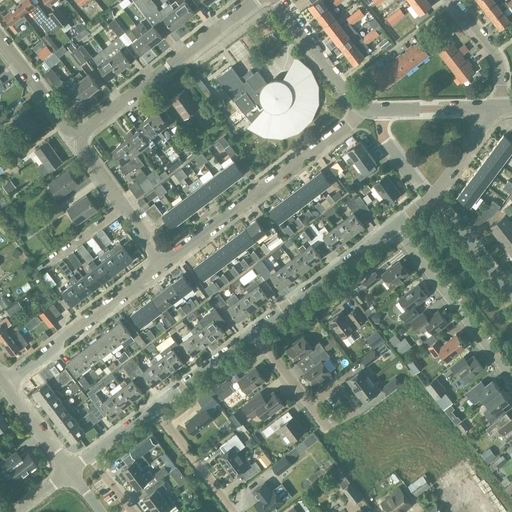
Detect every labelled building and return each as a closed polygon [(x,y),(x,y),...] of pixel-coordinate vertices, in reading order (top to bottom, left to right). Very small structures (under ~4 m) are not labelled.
[(61,28),(50,13),(49,13),(51,16),(48,18),(37,4),(36,5),(31,0),(24,0),(17,6),(24,15),(29,10),(41,25),(44,22),(53,34),(61,28)] [(132,0),(146,17),(152,12),(142,0),(132,0)] [(142,0),(152,12),(158,8),(152,0),(142,0)] [(182,0),(183,1),(179,4),(176,0),(171,4),(173,7),(184,21),(194,13),(193,11),(198,7),(192,0),(182,0)] [(309,0),(312,4),(309,6),(317,16),(327,8),(321,0),(309,0)] [(431,6),(426,0),(417,0),(413,4),(421,14),(431,6)] [(477,0),(485,9),(495,2),(493,0),(477,0)] [(495,2),(485,9),(493,19),(511,3),(511,0),(508,4),(506,1),(499,7),(495,2)] [(115,12),(121,8),(117,2),(111,6),(115,12)] [(511,3),(493,19),(500,29),(510,21),(507,16),(511,12),(511,3)] [(5,16),(11,24),(9,26),(15,34),(21,29),(18,26),(26,19),(24,15),(17,6),(5,16)] [(50,13),(61,28),(64,31),(71,26),(68,23),(69,22),(57,7),(50,13)] [(169,12),(163,16),(165,18),(173,29),(184,21),(173,7),(169,11),(169,12)] [(80,8),(75,12),(81,20),(86,17),(80,8)] [(335,18),(327,8),(317,16),(324,25),(335,18)] [(358,20),(352,25),(352,26),(365,16),(360,9),(353,14),(358,20)] [(400,9),(388,19),(392,25),(405,15),(400,9)] [(106,14),(108,20),(114,18),(112,12),(106,14)] [(358,20),(353,14),(347,19),(352,25),(358,20)] [(342,27),(335,18),(324,25),(332,35),(342,27)] [(125,33),(115,19),(109,23),(119,37),(125,33)] [(99,20),(87,28),(93,36),(104,28),(99,20)] [(274,22),(264,23),(267,39),(277,38),(274,22)] [(162,38),(154,27),(153,26),(148,30),(142,23),(137,27),(151,46),(162,38)] [(131,31),(137,38),(132,42),(141,54),(151,46),(137,27),(131,31)] [(342,27),(332,35),(339,45),(349,37),(342,27)] [(74,42),(89,33),(86,28),(71,37),(74,42)] [(357,47),(347,54),(355,65),(365,57),(361,52),(368,47),(367,45),(380,35),(375,28),(368,33),(373,39),(367,44),(364,41),(357,47)] [(339,45),(347,54),(357,47),(364,41),(362,38),(356,32),(349,37),(339,45)] [(373,39),(368,33),(362,38),(364,41),(367,44),(373,39)] [(47,34),(42,38),(50,48),(55,44),(47,34)] [(103,50),(119,71),(130,62),(128,60),(134,56),(119,37),(110,44),(111,44),(103,50)] [(391,44),(387,38),(378,44),(383,50),(391,44)] [(445,60),(459,49),(457,50),(453,45),(455,44),(450,38),(436,49),(445,60)] [(407,52),(417,64),(428,55),(419,43),(413,47),(412,46),(406,50),(407,51),(407,52)] [(83,45),(78,49),(87,61),(92,57),(83,45)] [(459,49),(463,54),(468,51),(464,45),(459,49)] [(52,54),(47,47),(37,53),(42,61),(52,54)] [(87,61),(78,49),(71,55),(81,66),(87,61)] [(463,54),(459,49),(445,60),(453,71),(468,60),(467,60),(466,61),(461,56),(463,54)] [(119,71),(103,50),(92,58),(98,66),(108,79),(119,71)] [(417,64),(407,52),(402,56),(401,54),(395,59),(406,73),(417,64)] [(55,53),(51,56),(57,63),(61,61),(59,59),(55,53)] [(406,73),(395,59),(396,60),(391,64),(390,63),(384,67),(395,81),(406,73)] [(468,60),(453,71),(462,83),(475,73),(470,67),(472,65),(468,60)] [(232,66),(216,78),(234,101),(235,101),(247,116),(252,123),(249,127),(265,133),(264,136),(281,134),(282,138),(296,129),(298,132),(308,118),(311,120),(315,103),(318,104),(315,87),(318,86),(308,72),(311,70),(295,61),(284,82),(282,81),(280,81),(278,80),(276,80),(274,80),(273,81),(272,81),(270,82),(268,83),(267,83),(258,70),(254,73),(251,70),(240,78),(232,66)] [(395,81),(384,67),(385,69),(380,73),(379,71),(373,76),(384,90),(395,81)] [(61,80),(52,68),(46,73),(55,85),(61,80)] [(487,78),(480,68),(475,72),(482,81),(487,78)] [(80,73),(74,77),(87,95),(99,86),(89,74),(84,78),(80,73)] [(68,82),(72,87),(67,91),(77,103),(87,95),(74,77),(68,82)] [(184,90),(171,101),(184,119),(198,108),(184,90)] [(201,112),(211,125),(218,119),(208,106),(201,112)] [(23,109),(11,118),(24,135),(36,126),(23,109)] [(158,111),(150,117),(165,138),(168,136),(163,128),(168,124),(171,128),(176,124),(164,109),(159,112),(158,111)] [(0,114),(0,125),(9,120),(3,112),(0,114)] [(144,129),(140,132),(152,148),(153,147),(165,138),(150,117),(141,124),(144,129)] [(139,130),(133,134),(131,131),(127,134),(140,151),(144,147),(152,157),(157,154),(153,147),(152,148),(140,132),(139,130)] [(324,140),(331,135),(328,130),(321,136),(324,140)] [(140,151),(127,134),(124,136),(127,139),(121,144),(138,166),(138,165),(140,168),(144,165),(136,153),(140,151)] [(497,145),(509,155),(511,150),(511,140),(504,135),(497,145)] [(224,137),(220,140),(225,148),(230,144),(224,137)] [(225,148),(220,140),(215,143),(221,151),(225,148)] [(355,161),(368,151),(360,141),(347,151),(355,161)] [(49,170),(50,170),(62,161),(47,142),(35,151),(44,163),(49,170)] [(138,166),(121,144),(113,150),(123,164),(120,167),(125,175),(135,168),(138,166)] [(497,145),(489,155),(502,165),(509,155),(497,145)] [(376,162),(368,151),(355,161),(363,171),(357,176),(360,181),(376,169),(373,164),(376,162)] [(11,167),(22,160),(16,152),(6,159),(11,167)] [(198,156),(204,164),(208,161),(202,153),(198,156)] [(502,165),(489,155),(481,166),(494,175),(502,165)] [(162,160),(171,172),(184,163),(179,156),(170,162),(166,157),(162,160)] [(204,164),(198,156),(195,159),(200,167),(204,164)] [(511,160),(509,158),(503,167),(510,172),(511,169),(511,160)] [(111,169),(117,164),(114,160),(108,165),(111,169)] [(224,168),(233,181),(243,173),(234,160),(224,168)] [(336,176),(342,171),(344,170),(340,166),(338,168),(333,162),(327,166),(333,173),(333,172),(336,176)] [(481,166),(474,176),(486,185),(494,175),(481,166)] [(182,168),(178,171),(184,179),(188,176),(182,168)] [(233,181),(224,168),(213,176),(223,188),(233,181)] [(322,170),(311,178),(321,191),(331,183),(322,170)] [(68,171),(49,185),(59,199),(78,185),(68,171)] [(159,175),(162,179),(168,175),(165,171),(159,175)] [(184,179),(178,171),(174,174),(180,182),(184,179)] [(345,175),(342,171),(336,176),(338,180),(345,175)] [(162,179),(159,175),(154,179),(157,183),(162,179)] [(386,175),(373,185),(388,204),(401,194),(386,175)] [(150,181),(147,176),(130,188),(134,193),(150,181)] [(223,188),(213,176),(203,184),(213,196),(223,188)] [(486,185),(474,176),(466,186),(479,195),(486,185)] [(311,178),(301,186),(311,198),(321,191),(311,178)] [(511,191),(511,183),(508,180),(503,188),(510,194),(511,191)] [(150,181),(134,193),(137,198),(154,185),(150,181)] [(12,190),(7,184),(3,187),(7,193),(12,190)] [(162,184),(158,187),(164,194),(167,191),(162,184)] [(203,184),(193,191),(202,204),(213,196),(203,184)] [(301,186),(291,194),(300,206),(311,198),(301,186)] [(466,186),(458,196),(471,206),(479,195),(466,186)] [(164,194),(158,187),(154,190),(160,197),(164,194)] [(193,191),(183,199),(192,212),(202,204),(193,191)] [(360,208),(365,215),(370,211),(365,204),(358,193),(352,197),(360,208)] [(291,194),(281,201),(290,214),(300,206),(291,194)] [(335,202),(329,194),(325,197),(331,205),(335,202)] [(86,196),(67,210),(78,224),(97,210),(86,196)] [(147,202),(144,197),(138,202),(141,206),(147,202)] [(360,208),(352,197),(346,202),(353,213),(360,208)] [(183,199),(173,207),(182,219),(192,212),(183,199)] [(43,219),(60,206),(56,200),(42,210),(46,216),(43,218),(43,219)] [(281,201),(270,209),(280,222),(290,214),(281,201)] [(487,208),(488,209),(495,214),(501,206),(493,201),(487,208)] [(321,213),(325,210),(319,202),(315,205),(321,213)] [(148,215),(158,208),(155,203),(145,211),(148,215)] [(60,206),(43,219),(47,224),(64,212),(60,206)] [(163,214),(164,216),(167,221),(172,227),(182,219),(173,207),(163,214)] [(327,219),(327,218),(337,211),(334,207),(327,212),(324,214),(327,219)] [(158,208),(148,215),(151,219),(161,212),(158,208)] [(495,214),(488,209),(480,215),(485,221),(495,214)] [(315,217),(309,210),(305,213),(311,220),(315,217)] [(161,212),(151,219),(154,224),(164,216),(163,214),(161,212)] [(363,226),(353,213),(343,220),(353,233),(363,226)] [(167,221),(164,216),(154,224),(157,228),(167,221)] [(247,227),(256,240),(266,232),(265,230),(269,226),(278,238),(280,237),(265,216),(258,221),(257,219),(247,227)] [(499,239),(511,228),(511,224),(506,216),(490,228),(499,239)] [(295,220),(301,228),(305,225),(299,217),(295,220)] [(0,221),(0,220),(0,228),(9,240),(12,237),(0,221)] [(353,233),(343,220),(333,228),(343,241),(353,233)] [(319,231),(313,223),(308,226),(315,236),(320,233),(319,231)] [(294,233),(289,225),(284,228),(290,236),(294,233)] [(305,229),(302,231),(306,236),(309,241),(312,239),(315,236),(308,226),(305,229)] [(247,227),(236,235),(248,251),(253,248),(250,244),(256,240),(247,227)] [(343,241),(333,228),(328,231),(325,227),(319,231),(320,233),(325,240),(326,239),(333,249),(343,241)] [(511,228),(499,239),(507,250),(511,246),(511,228)] [(103,230),(97,234),(106,246),(112,242),(103,230)] [(248,251),(236,235),(226,243),(236,255),(246,248),(248,251)] [(93,237),(87,241),(96,254),(102,250),(93,237)] [(288,248),(294,243),(291,239),(285,244),(288,248)] [(113,254),(123,267),(133,260),(123,246),(120,243),(110,250),(113,254)] [(226,243),(216,250),(225,263),(236,255),(226,243)] [(261,246),(267,254),(270,251),(264,243),(261,246)] [(321,258),(314,248),(311,244),(311,245),(301,252),(311,266),(321,258)] [(92,257),(83,245),(77,249),(86,261),(92,257)] [(279,255),(284,251),(281,246),(271,254),(275,260),(280,257),(279,255)] [(225,263),(216,250),(206,258),(215,271),(225,263)] [(254,251),(250,254),(256,262),(260,259),(254,251)] [(67,256),(77,269),(82,265),(73,252),(67,256)] [(301,252),(291,260),(301,273),(311,266),(301,252)] [(123,267),(113,254),(103,262),(113,275),(123,267)] [(215,271),(206,258),(195,266),(205,278),(215,271)] [(244,259),(240,262),(246,269),(250,266),(244,259)] [(63,260),(57,264),(67,277),(72,272),(63,260)] [(291,260),(280,267),(291,281),(301,273),(291,260)] [(113,275),(103,262),(97,266),(94,261),(89,265),(92,270),(103,283),(113,275)] [(260,262),(255,266),(262,276),(268,272),(260,262)] [(392,288),(409,274),(399,262),(382,275),(392,288)] [(240,274),(234,266),(230,269),(236,277),(240,274)] [(291,281),(280,267),(276,271),(274,268),(269,272),(271,275),(281,289),(291,281)] [(92,270),(83,277),(93,290),(103,283),(92,270)] [(57,284),(48,272),(42,276),(51,288),(57,284)] [(363,290),(366,287),(367,288),(380,278),(376,272),(362,283),(363,283),(359,286),(361,289),(362,289),(363,290)] [(226,285),(230,282),(224,274),(220,277),(226,285)] [(173,283),(182,296),(193,288),(183,275),(173,283)] [(248,292),(258,305),(275,293),(262,276),(246,288),(249,292),(248,292)] [(83,277),(73,285),(83,298),(93,290),(83,277)] [(242,283),(239,279),(233,283),(236,287),(242,283)] [(219,290),(213,282),(204,289),(210,296),(219,290)] [(182,296),(173,283),(162,290),(172,303),(182,296)] [(83,298),(73,285),(62,292),(73,306),(83,298)] [(413,307),(427,297),(418,285),(399,300),(407,310),(400,316),(406,323),(418,314),(413,307)] [(362,294),(368,300),(373,295),(367,289),(362,294)] [(172,303),(162,290),(152,298),(162,311),(167,318),(172,325),(183,317),(180,314),(174,318),(166,308),(172,303)] [(235,293),(234,294),(248,313),(258,305),(248,292),(239,299),(235,293)] [(227,303),(219,293),(213,298),(220,307),(227,303)] [(248,313),(234,294),(226,300),(230,306),(228,307),(238,320),(248,313)] [(162,311),(152,298),(142,306),(152,319),(162,311)] [(196,299),(193,301),(191,299),(187,302),(193,310),(200,304),(196,299)] [(10,317),(22,308),(18,302),(6,311),(10,317)] [(363,312),(367,317),(376,310),(372,305),(363,312)] [(152,319),(142,306),(132,314),(141,327),(152,319)] [(177,310),(180,314),(183,317),(187,314),(181,306),(177,310)] [(39,315),(50,328),(59,321),(48,308),(39,315)] [(342,311),(330,320),(343,338),(349,345),(354,341),(349,333),(366,320),(356,308),(345,316),(342,311)] [(201,323),(213,340),(224,332),(219,327),(226,322),(216,309),(199,321),(201,323)] [(412,322),(411,323),(419,333),(427,327),(433,334),(447,323),(438,311),(428,319),(423,314),(412,322)] [(375,324),(378,324),(380,312),(374,312),(369,316),(375,324)] [(196,317),(193,313),(187,317),(190,322),(196,317)] [(26,324),(31,331),(41,323),(35,316),(26,324)] [(0,321),(0,323),(0,324),(0,340),(2,343),(10,336),(5,329),(11,324),(6,317),(0,321)] [(167,318),(164,321),(169,327),(172,325),(167,318)] [(111,329),(121,343),(121,342),(125,348),(135,340),(131,335),(121,321),(111,329)] [(171,335),(176,331),(185,324),(183,321),(168,332),(171,335)] [(166,329),(161,322),(156,325),(162,333),(166,329)] [(213,340),(201,323),(192,330),(194,333),(193,334),(203,347),(213,340)] [(121,343),(111,329),(101,337),(111,350),(121,343)] [(10,336),(2,343),(11,355),(20,348),(21,349),(28,344),(18,330),(11,336),(10,336)] [(156,337),(150,330),(146,333),(152,340),(156,337)] [(147,344),(139,334),(134,338),(141,348),(147,344)] [(203,347),(193,334),(183,342),(179,345),(175,341),(186,356),(191,352),(193,355),(203,347)] [(393,347),(394,347),(401,341),(395,334),(388,340),(393,347)] [(447,361),(464,348),(460,342),(461,341),(456,334),(442,344),(438,339),(427,347),(434,357),(440,352),(447,361)] [(381,335),(370,344),(374,349),(377,347),(385,341),(381,335)] [(186,356),(175,341),(172,336),(157,348),(163,356),(163,357),(173,370),(184,362),(181,359),(186,356)] [(111,350),(101,337),(91,344),(101,358),(111,350)] [(312,358),(335,341),(333,338),(328,341),(329,343),(323,347),(319,342),(312,348),(304,337),(288,349),(297,361),(308,353),(312,358)] [(335,341),(312,358),(316,364),(305,372),(314,384),(331,372),(323,362),(330,357),(327,352),(333,347),(334,348),(338,345),(335,341)] [(156,347),(153,343),(147,348),(150,352),(156,347)] [(399,343),(394,347),(400,355),(405,351),(399,343)] [(91,344),(81,352),(91,365),(101,358),(91,344)] [(381,355),(386,352),(381,346),(377,350),(381,355)] [(374,349),(360,361),(365,368),(380,357),(374,349)] [(91,365),(81,352),(71,360),(81,373),(91,365)] [(121,363),(129,357),(125,352),(122,354),(123,356),(118,359),(121,363)] [(464,357),(450,367),(459,379),(458,379),(464,387),(469,383),(467,381),(483,369),(473,356),(467,361),(464,357)] [(173,370),(163,357),(158,361),(155,357),(151,361),(153,364),(163,378),(173,370)] [(143,372),(140,368),(133,358),(128,362),(140,379),(146,376),(153,386),(163,378),(153,364),(143,372)] [(108,367),(111,371),(117,367),(114,362),(108,367)] [(140,379),(128,362),(122,366),(129,376),(132,380),(128,384),(125,380),(120,384),(123,388),(133,401),(143,393),(138,386),(143,383),(140,379)] [(68,383),(60,373),(55,365),(50,369),(55,377),(63,386),(68,383)] [(108,367),(104,370),(98,374),(101,379),(111,371),(108,367)] [(237,390),(242,396),(247,392),(248,393),(265,380),(256,367),(238,380),(243,386),(237,390)] [(357,390),(372,378),(363,367),(348,379),(357,390)] [(60,373),(68,383),(73,379),(66,369),(60,373)] [(440,380),(445,386),(454,379),(449,373),(440,380)] [(112,374),(106,378),(102,381),(106,385),(116,378),(112,374)] [(91,386),(84,376),(78,380),(85,390),(91,386)] [(230,376),(213,389),(214,389),(218,394),(222,400),(235,391),(230,385),(234,382),(230,376)] [(395,377),(381,388),(386,396),(401,385),(395,377)] [(380,389),(372,378),(357,390),(365,401),(380,389)] [(426,386),(425,386),(435,399),(436,398),(440,396),(446,391),(436,378),(426,386)] [(485,402),(500,391),(492,380),(485,386),(481,381),(466,392),(474,403),(481,397),(485,402)] [(42,403),(55,392),(47,382),(34,393),(42,403)] [(74,393),(76,392),(80,388),(76,382),(69,387),(74,393)] [(133,401),(123,388),(117,392),(114,389),(110,392),(112,395),(123,409),(133,401)] [(92,389),(87,393),(94,403),(100,398),(92,389)] [(55,392),(42,403),(49,413),(62,403),(58,397),(62,395),(58,390),(55,392)] [(214,419),(208,411),(218,403),(210,391),(199,400),(205,408),(190,420),(191,420),(186,424),(194,435),(214,419)] [(258,403),(254,397),(243,406),(253,419),(261,413),(265,418),(284,404),(274,391),(265,397),(258,403)] [(500,391),(485,402),(489,407),(484,412),(492,422),(505,412),(501,406),(508,401),(500,391)] [(88,398),(84,392),(79,395),(84,402),(88,398)] [(123,409),(112,395),(107,399),(104,396),(100,399),(102,403),(112,416),(123,409)] [(402,397),(383,412),(392,423),(402,414),(411,408),(410,407),(402,397)] [(93,410),(97,407),(93,401),(89,404),(93,410)] [(70,412),(62,403),(49,413),(57,422),(76,408),(76,407),(70,412)] [(444,410),(447,414),(451,411),(454,409),(451,405),(444,410)] [(410,407),(411,408),(402,414),(406,419),(417,412),(412,406),(410,407)] [(97,407),(93,410),(92,411),(99,421),(104,417),(97,407)] [(76,408),(57,422),(64,432),(82,419),(78,414),(80,413),(76,408)] [(229,417),(238,427),(246,420),(238,410),(229,417)] [(92,411),(87,415),(94,424),(99,421),(92,411)] [(271,424),(262,431),(264,434),(267,437),(274,432),(281,427),(286,434),(292,441),(296,439),(298,437),(304,432),(298,425),(293,417),(289,420),(285,423),(282,420),(280,417),(271,424)] [(457,417),(452,421),(455,425),(460,421),(457,417)] [(507,441),(511,436),(511,417),(504,424),(499,418),(485,429),(490,435),(498,429),(507,441)] [(82,419),(64,432),(72,443),(85,433),(81,427),(86,423),(82,419)] [(420,420),(401,435),(409,445),(428,431),(420,420)] [(236,434),(227,441),(232,448),(220,458),(224,463),(222,464),(225,468),(239,457),(236,453),(246,446),(236,434)] [(136,459),(141,465),(146,459),(143,455),(150,450),(157,459),(162,455),(155,445),(156,445),(152,440),(143,447),(133,454),(136,459)] [(384,458),(384,457),(379,451),(371,440),(361,447),(374,465),(384,458)] [(463,463),(472,456),(460,440),(451,447),(463,463)] [(488,445),(479,452),(485,460),(494,453),(488,445)] [(285,455),(271,466),(279,476),(293,465),(290,461),(300,453),(296,447),(285,455)] [(359,466),(364,472),(374,465),(361,447),(351,455),(359,466)] [(379,451),(384,457),(384,458),(387,461),(392,457),(385,447),(379,451)] [(443,453),(455,469),(463,463),(451,447),(443,453)] [(397,454),(404,464),(410,459),(403,449),(397,454)] [(16,451),(1,463),(9,473),(12,471),(18,479),(37,465),(27,452),(20,457),(16,451)] [(443,453),(435,459),(447,475),(455,469),(443,453)] [(503,456),(488,467),(492,472),(499,467),(499,468),(507,461),(503,456)] [(243,462),(239,457),(225,468),(229,473),(230,472),(234,477),(244,470),(249,477),(261,468),(256,461),(252,464),(248,459),(243,462)] [(141,465),(136,459),(122,470),(129,479),(143,468),(141,465)] [(438,481),(447,475),(435,459),(426,466),(438,481)] [(151,478),(143,468),(129,479),(137,489),(148,481),(152,485),(162,478),(169,472),(165,466),(154,474),(155,476),(151,478)] [(336,471),(332,466),(327,470),(330,474),(336,471)] [(365,472),(364,473),(359,466),(354,470),(362,480),(368,476),(365,472)] [(180,472),(177,467),(170,472),(174,477),(180,472)] [(482,469),(475,475),(484,487),(491,482),(482,469)] [(407,485),(415,496),(431,485),(424,474),(407,485)] [(477,492),(484,487),(475,475),(468,480),(477,492)] [(162,478),(152,485),(155,490),(144,498),(151,508),(165,496),(163,493),(167,488),(163,484),(165,482),(162,478)] [(342,489),(354,505),(363,498),(350,482),(349,483),(347,480),(341,485),(343,488),(342,489)] [(468,480),(461,485),(470,497),(477,492),(468,480)] [(282,483),(278,486),(272,491),(265,482),(253,492),(257,497),(258,496),(261,500),(255,504),(261,511),(275,511),(276,511),(277,508),(292,496),(282,483)] [(392,499),(383,506),(387,511),(401,511),(412,504),(400,488),(391,494),(392,499)] [(165,496),(151,508),(154,511),(166,511),(173,507),(165,496)] [(299,501),(303,507),(310,502),(306,497),(299,501)] [(196,500),(189,505),(194,511),(200,507),(196,500)]
